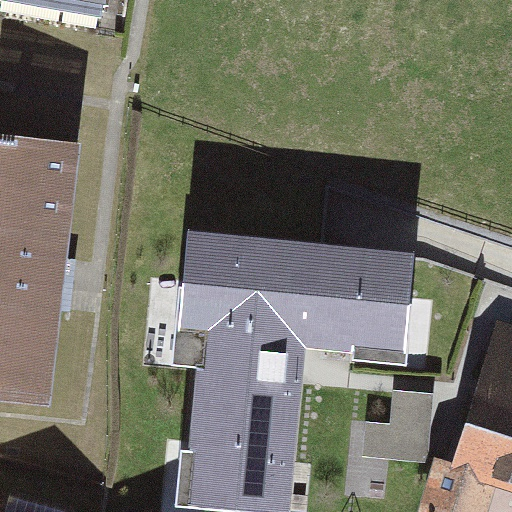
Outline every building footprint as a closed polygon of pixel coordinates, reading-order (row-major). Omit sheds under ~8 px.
[(0,0),(109,23),(114,0),(0,0)] [(1,121),(0,127),(0,393),(62,400),(73,298),(90,131),(1,121)] [(409,239),(191,217),(181,316),(205,319),(188,487),(287,497),(304,331),(399,340),(409,239)] [(511,330),(501,327),(467,456),(439,449),(421,511),(497,511),(502,493),(511,495),(511,330)] [(393,416),(366,416),(366,451),(427,451),(427,386),(393,386),(393,416)]
